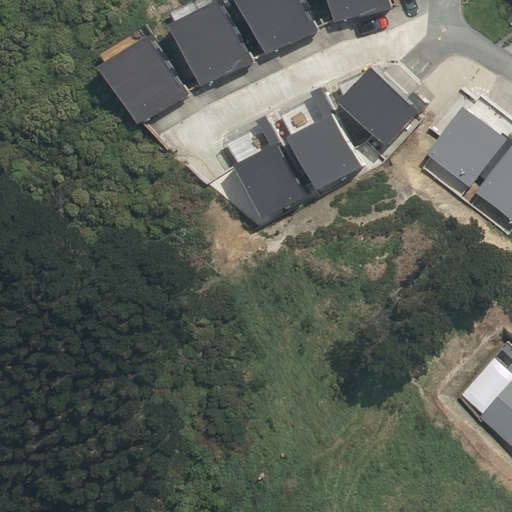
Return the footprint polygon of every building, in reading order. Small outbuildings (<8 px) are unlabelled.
[(257,58),(228,0),(213,0),(175,19),(205,83),(257,58)] [(246,0),(270,51),(323,26),(309,0),(246,0)] [(393,0),(334,0),(339,19),(394,4),(393,0)] [(192,90),(155,30),(107,60),(144,120),(192,90)] [(485,179),(511,145),(511,131),(475,102),(433,153),(473,186),(481,176),(485,179)] [(339,108),(294,130),(323,185),(366,162),(339,108)] [(282,135),(237,159),(266,213),(311,190),(282,135)] [(511,145),(485,179),(488,182),(480,191),(511,216),(511,145)] [(511,381),(481,416),(511,442),(511,381)]
